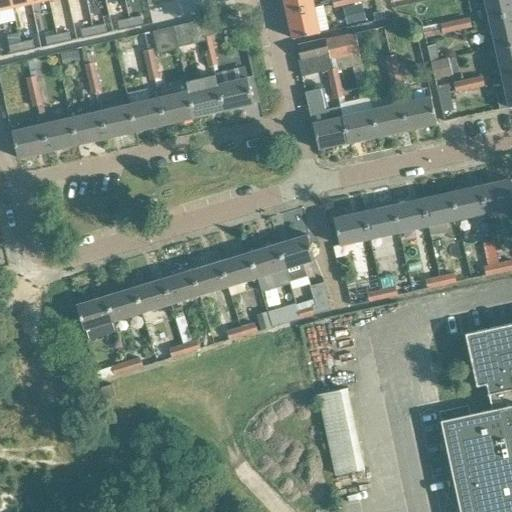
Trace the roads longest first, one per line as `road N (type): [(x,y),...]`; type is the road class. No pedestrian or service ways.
road 1 (residential): [(295,121),(15,182)]
road 2 (residential): [(43,260),(60,262),(310,182)]
road 3 (residential): [(310,182),(511,140)]
road 4 (residential): [(295,121),(268,0)]
